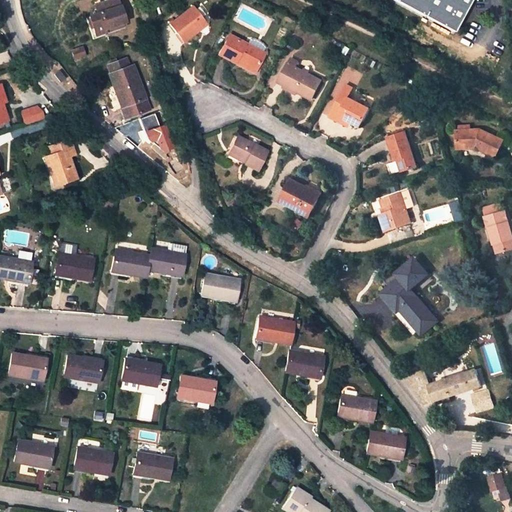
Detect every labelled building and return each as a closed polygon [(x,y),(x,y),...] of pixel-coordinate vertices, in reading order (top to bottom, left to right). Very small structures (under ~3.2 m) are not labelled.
[(125,21),(117,0),(106,0),(95,4),(94,4),(97,14),(86,18),(93,40),(106,35),(105,33),(104,28),(125,21)] [(406,0),(454,24),(466,0),(406,0)] [(191,7),(169,25),(183,42),(201,28),(198,24),(202,21),(191,7)] [(105,33),(126,26),(125,21),(104,28),(105,33)] [(246,44),(228,35),(219,55),(235,63),(236,60),(255,69),(264,53),(262,52),(264,48),(260,43),(253,40),(248,40),(246,44)] [(82,48),(71,52),(74,60),(85,56),(82,48)] [(298,62),(290,57),(278,82),(284,85),(297,92),(311,99),(321,80),(295,67),(298,62)] [(115,85),(123,106),(120,108),(124,119),(149,110),(133,65),(129,67),(126,59),(107,66),(110,75),(108,75),(112,86),(115,85)] [(253,73),(255,69),(236,60),(235,63),(253,73)] [(352,87),(346,84),(329,118),(345,126),(348,120),(352,122),(360,126),(369,108),(347,97),(352,87)] [(297,92),(284,85),(282,89),(295,95),(297,92)] [(37,109),(34,110),(38,123),(44,122),(42,115),(37,109)] [(21,114),(25,127),(38,123),(34,110),(21,114)] [(174,129),(169,117),(161,120),(165,132),(174,129)] [(459,131),(456,131),(457,150),(472,149),(480,150),(494,157),(503,140),(481,130),(472,130),(459,131)] [(406,133),(388,139),(395,161),(398,160),(402,171),(417,166),(406,133)] [(266,151),(237,136),(229,151),(245,160),(243,164),(256,170),(266,151)] [(44,158),(50,174),(56,172),(60,184),(75,179),(68,157),(66,151),(72,149),(69,141),(47,148),(50,156),(44,158)] [(68,157),(74,156),(72,149),(66,151),(68,157)] [(245,160),(229,151),(227,156),(243,164),(245,160)] [(60,184),(56,172),(50,174),(54,186),(60,184)] [(310,216),(320,195),(291,180),(280,201),(310,216)] [(408,191),(381,201),(386,213),(379,215),(386,232),(410,223),(406,209),(414,207),(408,191)] [(114,194),(103,198),(102,206),(112,207),(114,194)] [(459,200),(453,202),(455,210),(461,208),(459,200)] [(482,209),(485,217),(486,217),(503,212),(500,204),(482,209)] [(486,217),(485,217),(488,228),(489,228),(494,244),(498,243),(501,252),(511,249),(511,236),(511,235),(504,212),(503,212),(486,217)] [(89,281),(92,260),(75,257),(77,246),(60,243),(55,275),(89,281)] [(170,244),(168,252),(184,255),(185,246),(170,244)] [(168,252),(151,249),(150,251),(149,256),(147,270),(180,276),(184,255),(168,252)] [(115,250),(111,272),(146,278),(147,270),(149,256),(115,250)] [(438,321),(411,287),(428,274),(413,255),(391,272),(395,278),(379,290),(416,338),(438,321)] [(0,279),(27,284),(31,262),(0,257),(0,279)] [(238,280),(205,274),(201,296),(234,301),(238,280)] [(256,338),(290,345),(294,323),(259,317),(256,338)] [(285,372),(319,378),(323,357),(289,351),(285,372)] [(45,359),(12,354),(8,376),(42,381),(45,359)] [(100,361),(67,356),(64,377),(97,383),(100,361)] [(159,365),(125,359),(122,381),(155,387),(159,365)] [(475,369),(430,385),(424,370),(404,377),(426,407),(436,404),(435,402),(481,386),(475,369)] [(214,381),(180,376),(177,398),(210,403),(214,381)] [(486,390),(471,395),(477,412),(492,407),(486,390)] [(341,396),(337,417),(371,423),(375,401),(341,396)] [(383,434),(370,432),(366,453),(400,459),(403,438),(395,436),(396,429),(384,427),(383,434)] [(51,446),(18,440),(14,462),(48,468),(51,446)] [(111,453),(77,448),(73,469),(108,475),(111,453)] [(171,458),(138,453),(134,475),(167,481),(171,458)] [(501,476),(495,478),(498,490),(505,488),(501,476)] [(495,478),(488,480),(491,492),(498,490),(495,478)] [(269,488),(277,493),(282,486),(274,480),(269,488)] [(310,497),(297,488),(283,509),(287,511),(325,511),(327,510),(309,499),(310,497)]
